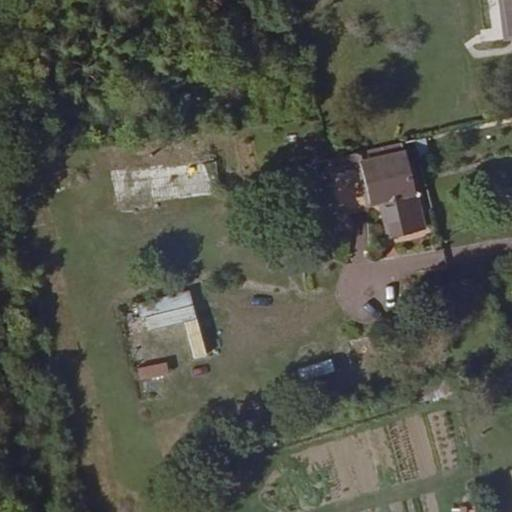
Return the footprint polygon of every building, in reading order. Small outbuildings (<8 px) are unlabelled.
[(396,232),(426,225),(409,150),(346,164),(355,203),(387,196),(396,232)] [(43,295),(55,294),(52,272),(41,273),(43,295)] [(192,301),(124,310),(127,333),(195,324),(192,301)] [(195,359),(211,354),(202,319),(186,324),(195,359)] [(168,362),(140,367),(143,380),(170,376),(168,362)]
